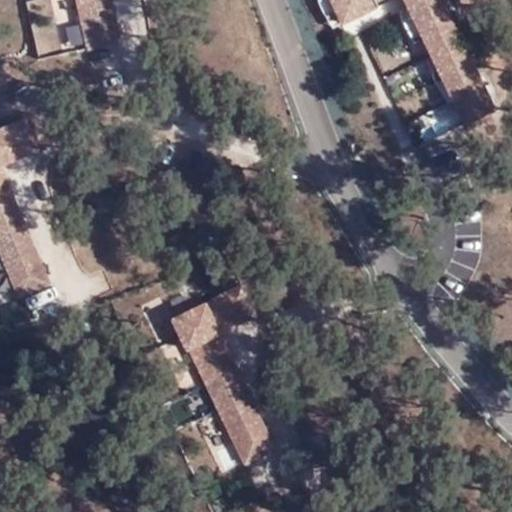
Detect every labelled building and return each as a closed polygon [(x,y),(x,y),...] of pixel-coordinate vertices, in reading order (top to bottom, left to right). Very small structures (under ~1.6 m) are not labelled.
[(118,39),(109,0),(74,0),(85,46),(118,39)] [(443,0),(331,0),(344,25),(392,0),(395,0),(454,115),(492,96),(443,0)] [(0,126),(0,164),(35,149),(21,117),(0,126)] [(47,283),(0,169),(0,254),(18,295),(47,283)] [(204,302),(219,333),(254,316),(238,286),(204,302)] [(273,449),(219,333),(204,302),(170,318),(184,349),(187,347),(242,463),(273,449)]
